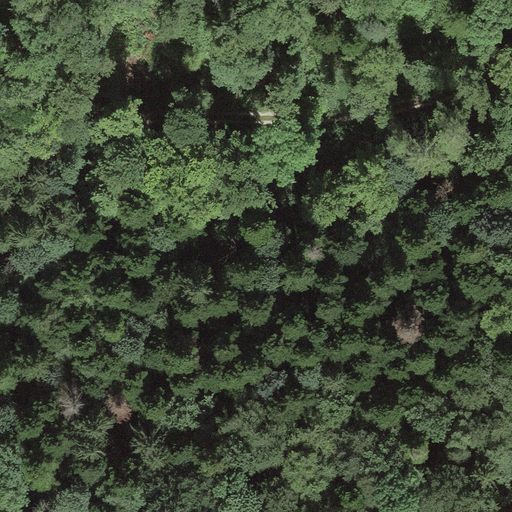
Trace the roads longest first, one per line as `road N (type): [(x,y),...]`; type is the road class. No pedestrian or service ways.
road 1 (track): [(511,75),(356,117),(121,122),(0,146)]
road 2 (track): [(511,365),(243,375),(146,405),(101,432)]
